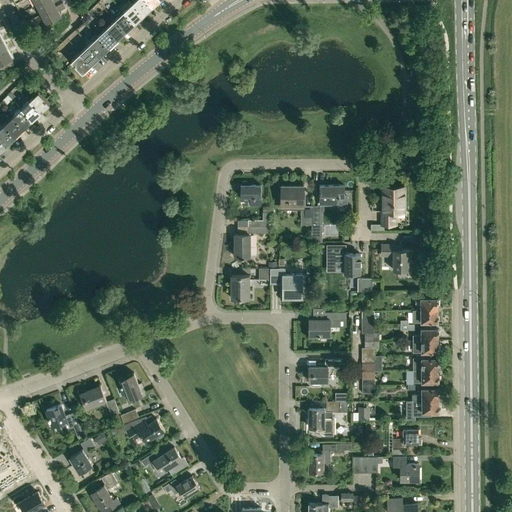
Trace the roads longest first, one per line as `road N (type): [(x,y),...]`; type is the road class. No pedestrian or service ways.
road 1 (secondary): [(471,511),(463,0)]
road 2 (residential): [(202,318),(230,168),(354,167),(362,172),(364,228)]
road 3 (residential): [(283,489),(283,325),(275,318),(202,318)]
road 4 (residential): [(283,489),(217,478),(140,343)]
road 5 (tertiary): [(89,116),(221,10)]
road 6 (residential): [(1,398),(140,343)]
road 7 (residential): [(179,0),(71,99)]
road 8 (residential): [(72,511),(1,398)]
road 9 (tertiary): [(0,199),(89,116)]
